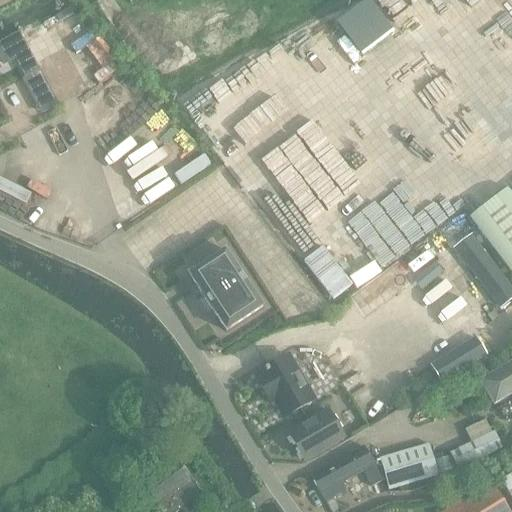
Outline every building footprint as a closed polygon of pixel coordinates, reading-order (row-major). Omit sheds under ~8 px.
[(471,220),(511,274),(511,195),(508,191),(471,220)] [(502,309),(511,300),(511,283),(473,234),(454,248),(502,309)] [(323,249),(304,263),(334,301),(352,287),(323,249)] [(263,309),(225,252),(189,276),(203,297),(202,298),(212,312),(226,333),(263,309)] [(477,341),(432,369),(441,385),(487,357),(477,341)] [(275,402),(286,420),(315,402),(307,390),(308,390),(309,385),(305,378),(301,377),(300,377),(289,358),(259,375),(261,378),(256,380),(271,404),(275,402)] [(511,365),(482,383),(495,405),(510,396),(511,392),(511,365)] [(289,435),(305,463),(344,440),(339,431),(340,427),(337,422),(333,420),(328,412),(289,435)] [(472,445),(492,436),(485,422),(465,431),(472,445)] [(450,456),(458,472),(502,451),(495,434),(492,436),(472,445),(450,456)] [(379,461),(388,492),(438,478),(429,447),(379,461)] [(372,489),(382,483),(364,449),(311,478),(320,496),(321,495),(325,503),(345,493),(342,485),(363,473),(372,489)] [(435,463),(439,476),(451,473),(448,459),(435,463)] [(155,511),(194,511),(207,502),(202,495),(203,495),(179,462),(163,474),(156,466),(137,481),(157,511),(155,511)] [(511,475),(501,482),(511,500),(511,475)] [(450,511),(506,511),(492,488),(450,511)]
